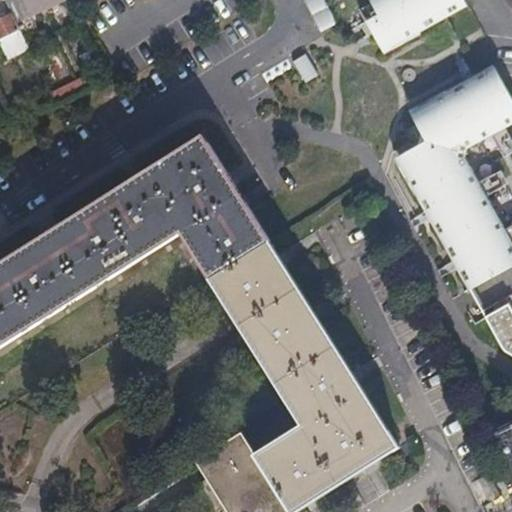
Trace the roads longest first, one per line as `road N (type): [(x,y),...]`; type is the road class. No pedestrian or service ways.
road 1 (unknown): [(218,83),(243,123),(338,148),(364,167),(477,340),(511,373)]
road 2 (residential): [(0,218),(196,96)]
road 3 (unknown): [(37,511),(59,446),(134,371)]
